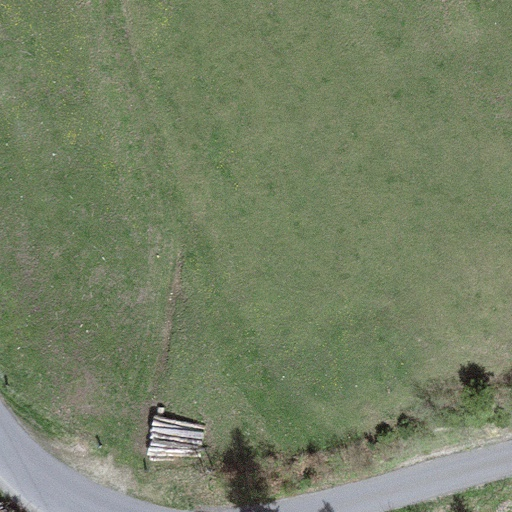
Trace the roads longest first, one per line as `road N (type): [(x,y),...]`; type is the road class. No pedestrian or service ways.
road 1 (track): [(30,495),(126,438),(145,390),(168,227),(113,0)]
road 2 (unclassified): [(511,450),(309,511)]
